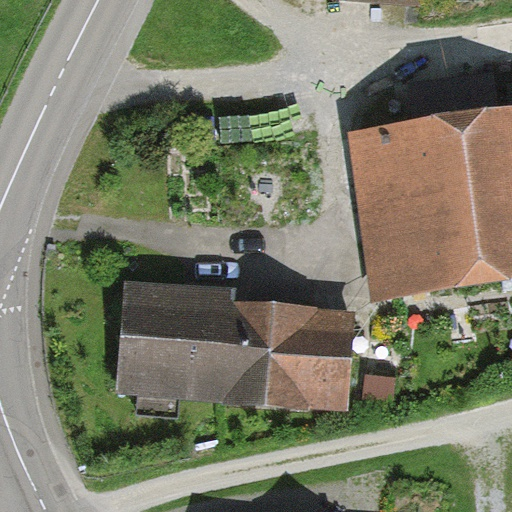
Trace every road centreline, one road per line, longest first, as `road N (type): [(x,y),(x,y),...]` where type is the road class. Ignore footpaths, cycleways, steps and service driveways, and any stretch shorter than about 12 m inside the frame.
road 1 (track): [(511,40),(129,87),(69,62)]
road 2 (track): [(87,511),(511,406)]
road 3 (tertiary): [(0,215),(99,0)]
road 4 (residential): [(0,394),(46,511)]
